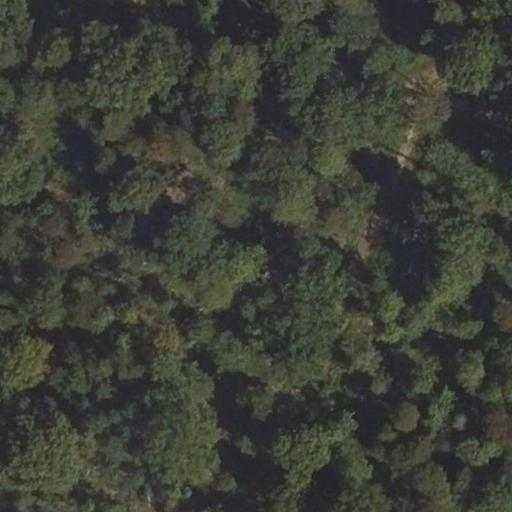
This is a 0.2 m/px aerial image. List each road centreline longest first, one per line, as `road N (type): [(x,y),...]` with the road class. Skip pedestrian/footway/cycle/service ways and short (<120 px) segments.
road 1 (track): [(67,0),(511,140)]
road 2 (track): [(428,112),(241,511)]
